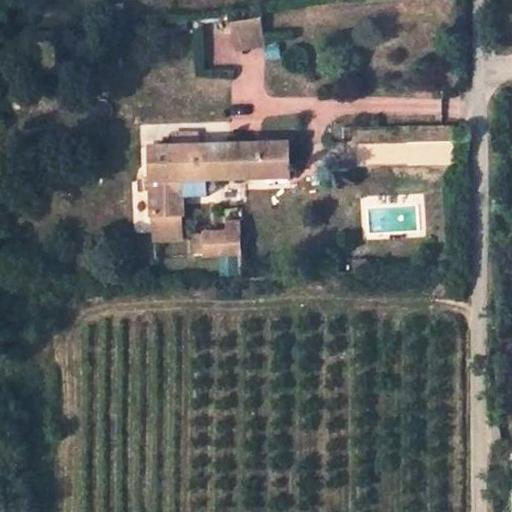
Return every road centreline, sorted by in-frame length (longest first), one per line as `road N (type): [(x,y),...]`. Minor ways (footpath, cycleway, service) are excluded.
road 1 (track): [(72,511),(75,329),(86,312),(107,304),(433,299),(478,316)]
road 2 (unclassified): [(478,0),(478,511)]
road 3 (unknown): [(478,112),(294,115),(258,85),(229,25)]
